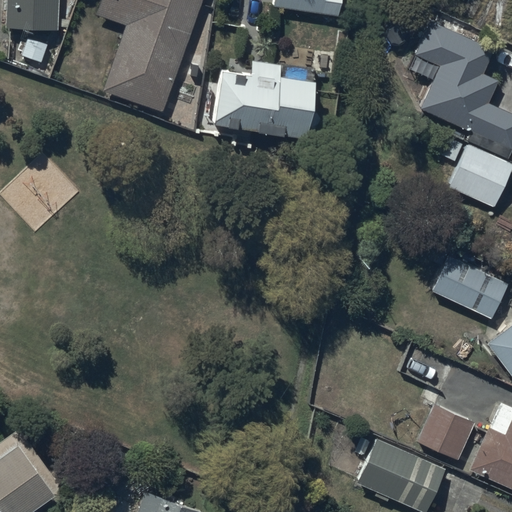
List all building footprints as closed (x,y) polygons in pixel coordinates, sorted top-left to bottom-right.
[(4,0),(4,22),(57,24),(57,0),(4,0)] [(98,0),(96,9),(124,19),(101,87),(163,108),(199,0),(98,0)] [(270,0),(271,3),(338,10),(339,0),(270,0)] [(469,126),(465,136),(467,137),(447,181),(493,202),(511,159),(511,158),(507,156),(511,145),(511,108),(487,97),(497,75),(484,68),(495,45),(428,15),(412,49),(437,61),(418,103),(469,126)] [(219,63),(211,117),(300,130),(310,62),(276,58),(276,61),(251,57),(250,67),(219,63)] [(451,243),(435,235),(425,255),(441,262),(430,285),(490,313),(507,278),(447,251),(451,243)] [(511,318),(486,338),(511,371),(511,318)] [(487,422),(468,464),(511,484),(511,403),(500,399),(489,423),(487,422)] [(474,418),(432,400),(416,437),(458,455),(474,418)] [(17,423),(0,435),(0,511),(34,511),(65,490),(17,423)] [(375,432),(354,476),(423,509),(444,465),(375,432)] [(199,511),(202,504),(144,486),(135,511),(199,511)]
